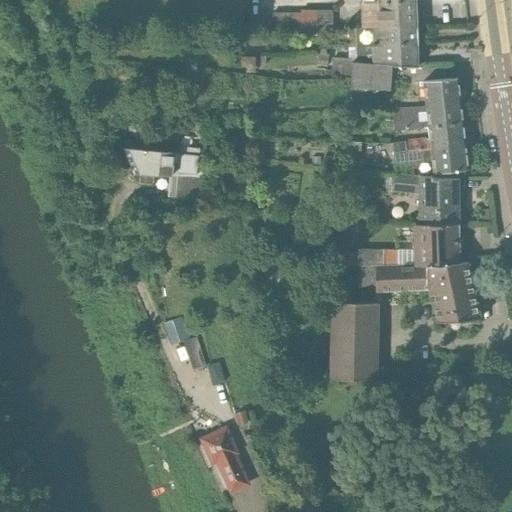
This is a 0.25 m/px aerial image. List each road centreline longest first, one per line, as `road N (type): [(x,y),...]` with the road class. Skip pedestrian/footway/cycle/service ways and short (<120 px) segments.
road 1 (unclassified): [(256,511),(228,420),(209,412),(179,379),(50,79)]
road 2 (tertiary): [(511,162),(487,0)]
